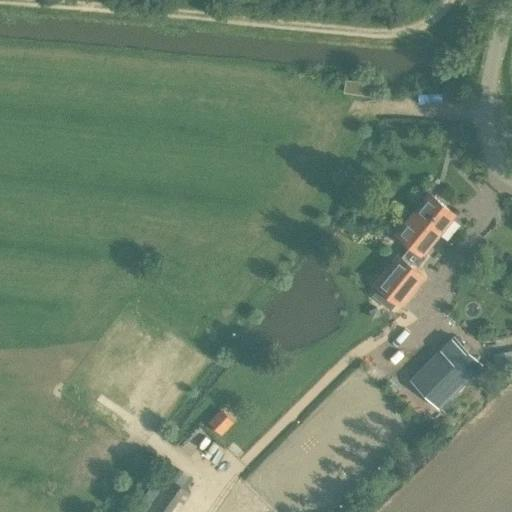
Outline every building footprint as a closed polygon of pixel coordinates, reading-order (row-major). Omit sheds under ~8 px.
[(369,91),(370,80),(347,77),(346,88),(369,91)] [(421,254),(454,213),(431,194),(399,235),(421,254)] [(377,308),(370,311),(372,318),(379,315),(377,308)] [(454,337),(412,379),(439,406),(481,365),(454,337)] [(210,419),(224,432),(236,419),(222,406),(210,419)] [(172,473),(143,511),(176,511),(194,488),(172,473)]
